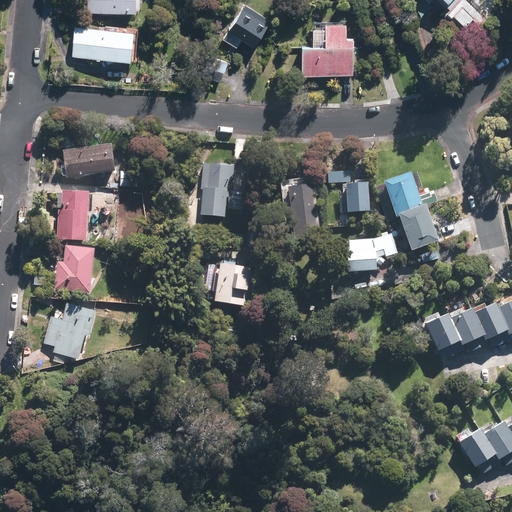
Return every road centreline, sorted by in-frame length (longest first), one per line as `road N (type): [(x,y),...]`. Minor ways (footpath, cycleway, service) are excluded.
road 1 (residential): [(449,108),(314,123),(19,100)]
road 2 (residential): [(0,327),(15,144)]
road 3 (residential): [(495,252),(449,108)]
